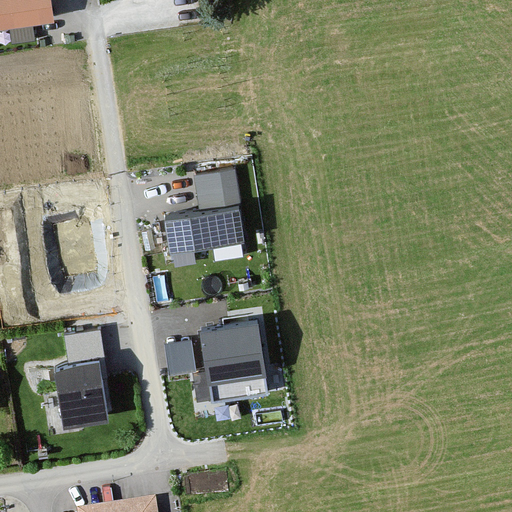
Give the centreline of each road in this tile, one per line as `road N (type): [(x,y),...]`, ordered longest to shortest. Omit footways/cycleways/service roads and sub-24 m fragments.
road 1 (residential): [(157,463),(94,20)]
road 2 (residential): [(157,463),(35,483)]
